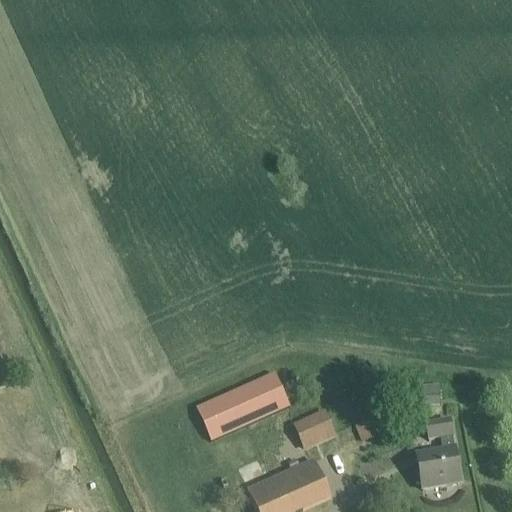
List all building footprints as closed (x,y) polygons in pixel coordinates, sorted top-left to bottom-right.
[(196,412),(211,444),(289,409),(275,377),(196,412)] [(364,440),(378,433),(370,416),(356,424),(364,440)] [(299,430),(309,450),(335,438),(326,418),(299,430)] [(416,457),(422,494),(462,487),(455,450),(454,450),(450,422),(426,426),(429,445),(440,443),(442,453),(416,457)] [(247,494),(254,511),(304,511),(330,501),(314,464),(247,494)]
